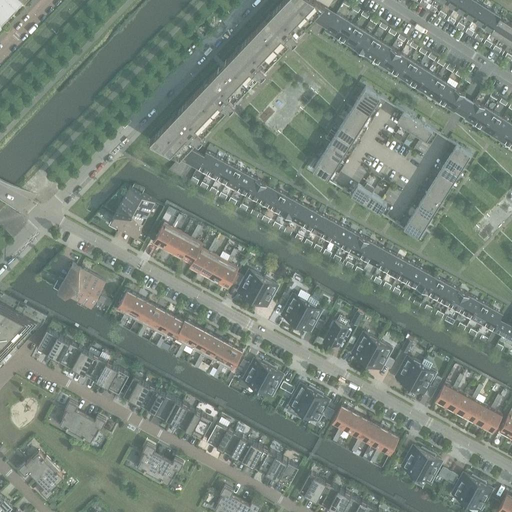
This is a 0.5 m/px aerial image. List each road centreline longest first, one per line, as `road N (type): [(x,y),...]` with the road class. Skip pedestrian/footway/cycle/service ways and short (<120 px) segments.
road 1 (residential): [(511,468),(45,213)]
road 2 (residential): [(301,511),(19,356),(0,377)]
road 3 (residential): [(250,0),(45,213)]
road 4 (residential): [(487,65),(418,177)]
road 5 (residential): [(487,65),(384,0)]
